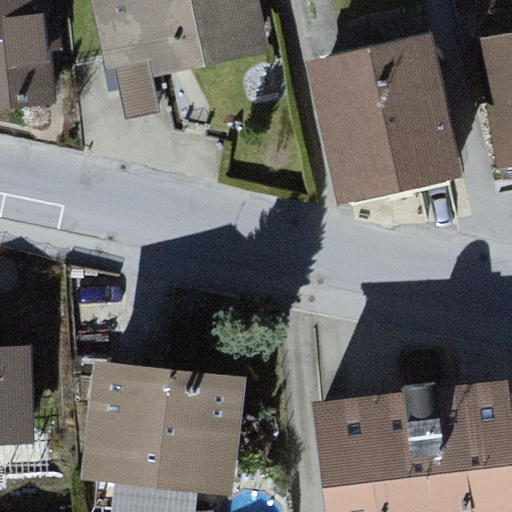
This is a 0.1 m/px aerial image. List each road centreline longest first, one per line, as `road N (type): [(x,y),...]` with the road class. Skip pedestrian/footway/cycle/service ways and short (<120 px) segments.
road 1 (residential): [(299,253),(0,192)]
road 2 (residential): [(299,253),(320,511)]
road 3 (residential): [(511,296),(299,253)]
